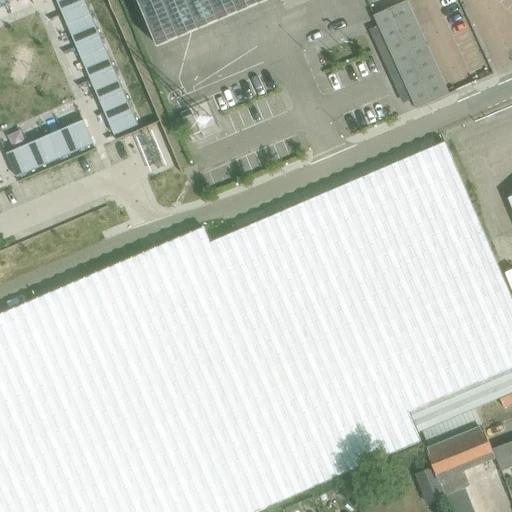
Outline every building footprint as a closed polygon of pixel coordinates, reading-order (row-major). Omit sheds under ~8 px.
[(85,0),(56,0),(63,15),(87,5),(85,0)] [(138,0),(158,46),(159,46),(262,3),(268,0),(281,0),(282,2),(288,0),(138,0)] [(407,0),(405,0),(373,15),(379,26),(412,99),(416,107),(450,92),(407,0)] [(87,5),(63,15),(77,48),(101,38),(87,5)] [(101,38),(77,48),(91,81),(115,71),(101,38)] [(115,71),(91,81),(105,114),(129,104),(115,71)] [(129,104),(105,114),(115,136),(139,126),(129,104)] [(84,121),(62,130),(72,154),(94,145),(84,121)] [(62,130),(29,145),(39,169),(72,154),(62,130)] [(511,395),(511,295),(447,144),(211,244),(204,229),(0,315),(0,511),(255,511),(421,442),(409,413),(411,412),(420,434),(511,395)] [(29,145),(7,154),(17,178),(39,169),(29,145)] [(424,434),(429,447),(427,448),(435,467),(447,497),(452,511),(476,511),(467,488),(472,486),(466,471),(497,458),(478,411),(424,434)] [(511,442),(494,450),(503,472),(511,468),(511,442)] [(447,497),(435,467),(417,474),(430,504),(447,497)] [(343,481),(338,487),(341,494),(348,495),(353,489),(350,482),(343,481)]
